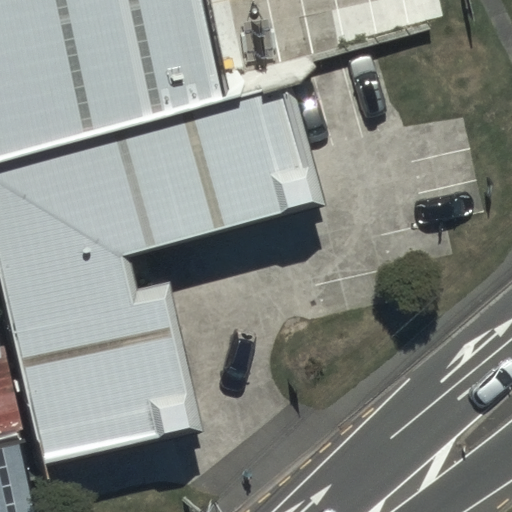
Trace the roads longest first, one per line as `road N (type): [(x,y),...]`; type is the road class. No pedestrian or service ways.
road 1 (secondary): [(394,497),(418,408),(511,333)]
road 2 (secondary): [(511,443),(466,477),(394,497)]
